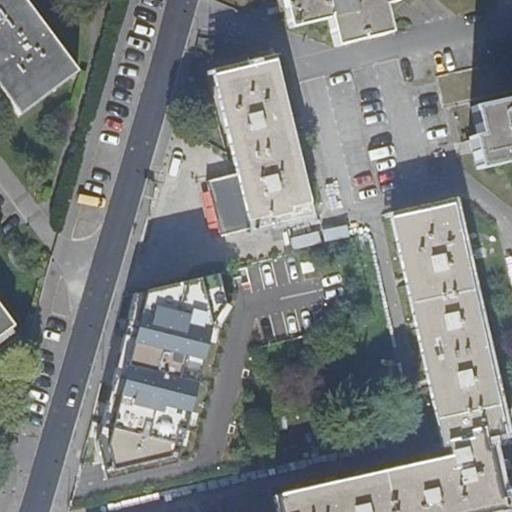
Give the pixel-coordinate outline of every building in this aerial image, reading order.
[(0,0),(0,88),(19,113),(78,71),(51,35),(49,36),(21,0),(0,0)] [(393,2),(393,0),(283,0),(290,28),(328,18),(335,46),(389,33),(382,5),(393,2)] [(511,91),(511,80),(507,59),(434,76),(441,108),(511,91)] [(310,215),(274,61),(214,75),(237,173),(206,181),(219,238),(250,230),(310,215)] [(511,97),(470,107),(477,134),(469,136),(477,167),(511,159),(511,97)] [(475,511),(490,509),(491,511),(499,511),(503,511),(501,505),(506,504),(504,495),(499,496),(489,446),(484,447),(482,436),(502,431),(451,203),(390,216),(441,445),(447,444),(449,455),(273,496),(275,511),(475,511)] [(94,455),(112,474),(187,458),(230,306),(218,274),(138,294),(94,455)] [(0,344),(7,339),(0,330),(12,321),(0,304),(0,344)] [(0,330),(7,339),(19,330),(12,321),(0,330)]
